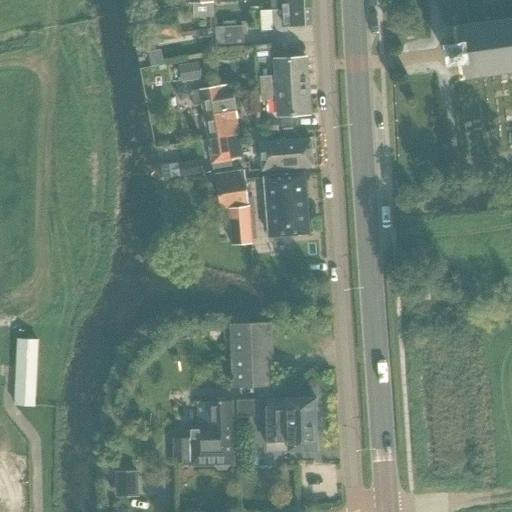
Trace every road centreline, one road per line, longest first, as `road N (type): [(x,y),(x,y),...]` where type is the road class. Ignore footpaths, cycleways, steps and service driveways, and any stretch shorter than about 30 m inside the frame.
road 1 (unclassified): [(321,0),(355,511)]
road 2 (primary): [(387,511),(353,0)]
